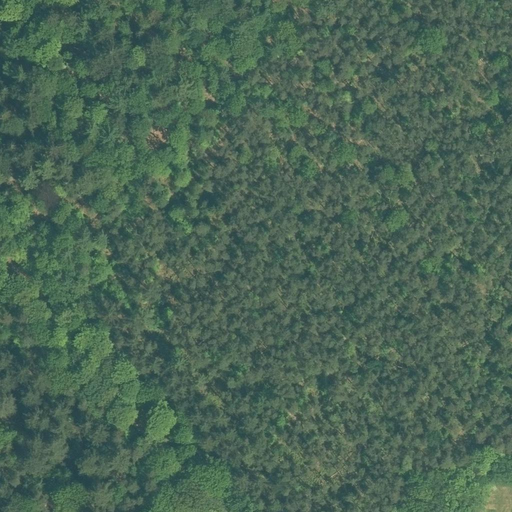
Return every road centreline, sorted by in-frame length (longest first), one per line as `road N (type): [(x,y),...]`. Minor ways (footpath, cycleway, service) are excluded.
road 1 (track): [(0,257),(222,511)]
road 2 (track): [(309,0),(239,70),(197,0)]
